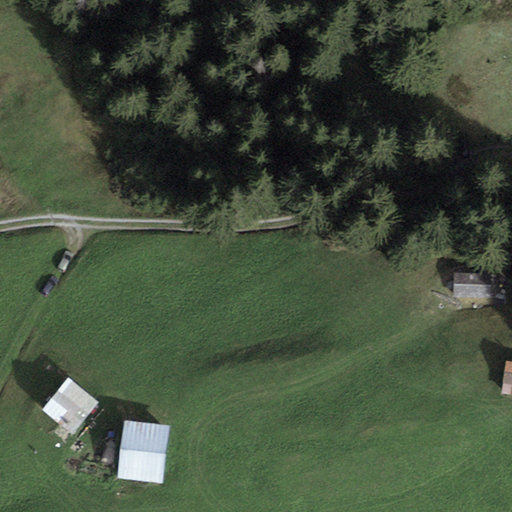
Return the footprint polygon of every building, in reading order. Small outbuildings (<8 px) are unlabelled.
[(497,274),(455,273),(455,298),(497,299),(497,274)] [(511,361),(507,361),(503,384),(511,385),(511,361)] [(99,402),(68,378),(42,410),(73,435),(99,402)] [(511,385),(503,384),(501,393),(511,395),(511,385)] [(170,426),(125,420),(117,477),(163,483),(170,426)]
